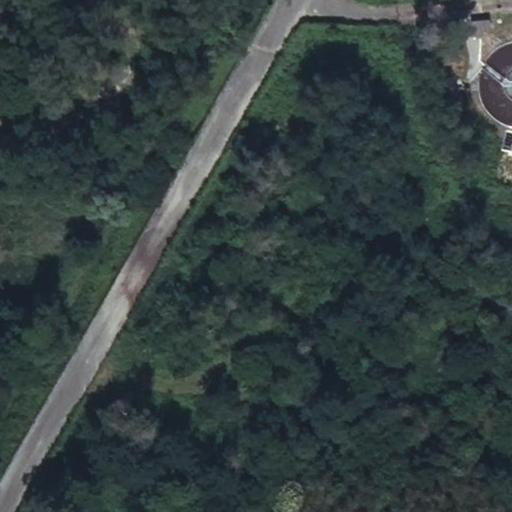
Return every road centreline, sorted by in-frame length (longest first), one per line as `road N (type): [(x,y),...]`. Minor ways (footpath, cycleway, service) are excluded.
road 1 (track): [(229,105),(0,502)]
road 2 (track): [(261,511),(252,441),(82,360)]
